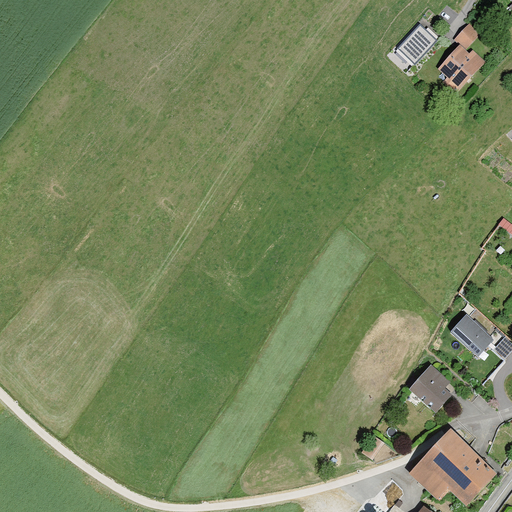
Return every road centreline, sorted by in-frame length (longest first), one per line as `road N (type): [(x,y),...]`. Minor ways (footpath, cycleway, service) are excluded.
road 1 (track): [(341,483),(207,505),(151,502),(87,468),(0,392)]
road 2 (residential): [(511,410),(452,426),(408,458),(341,483)]
